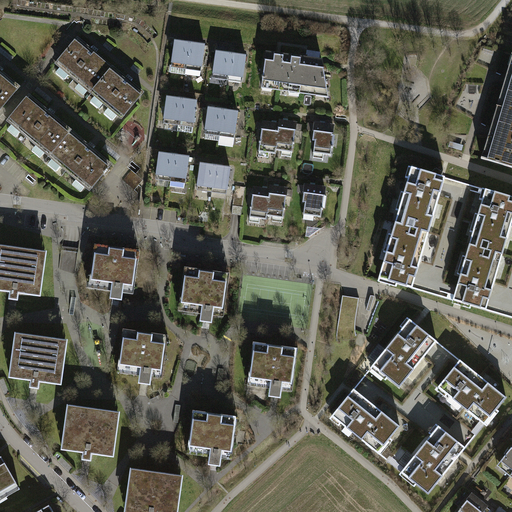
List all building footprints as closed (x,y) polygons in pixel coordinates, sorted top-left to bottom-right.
[(144,93),(75,38),(54,65),(122,120),(144,93)] [(169,72),(200,77),(205,46),(174,42),(169,72)] [(212,78),(244,82),(247,56),(215,52),(212,78)] [(261,88),(329,97),(323,61),(266,53),(261,88)] [(511,62),(483,159),(511,167),(511,62)] [(0,107),(19,85),(0,68),(0,107)] [(193,127),(197,99),(166,95),(162,123),(193,127)] [(26,97),(5,123),(88,192),(110,167),(26,97)] [(235,138),(239,110),(208,105),(204,134),(235,138)] [(277,150),(294,153),(298,121),(279,118),(278,122),(263,120),(259,152),(276,154),(277,150)] [(332,155),(336,123),(315,121),(313,141),(316,142),(315,153),(332,155)] [(186,183),(190,156),(158,152),(154,179),(186,183)] [(227,194),(231,167),(199,163),(196,190),(227,194)] [(444,178),(410,168),(377,279),(411,289),(444,178)] [(323,217),(327,186),(305,183),(304,193),(305,193),(304,203),(306,204),(305,215),(323,217)] [(288,187),(270,185),(270,188),(254,186),(250,218),(268,220),(268,216),(284,218),(288,187)] [(511,199),(484,191),(451,301),(484,311),(511,215),(511,199)] [(139,248),(92,241),(86,286),(109,289),(108,296),(120,298),(121,289),(133,291),(139,248)] [(45,249),(0,242),(0,289),(8,290),(7,297),(16,299),(17,292),(39,295),(45,249)] [(224,315),(230,273),(183,266),(177,308),(201,312),(199,319),(211,321),(212,313),(224,315)] [(357,334),(359,296),(342,296),(340,333),(357,334)] [(435,342),(409,322),(373,366),(399,387),(435,342)] [(167,334),(121,327),(115,372),(137,375),(136,382),(149,384),(150,375),(161,377),(167,334)] [(66,338),(13,331),(7,376),(29,379),(28,387),(37,388),(37,381),(60,384),(66,338)] [(299,346),(253,340),(247,385),(270,388),(269,394),(281,395),(282,388),(293,389),(299,346)] [(506,398),(460,362),(439,389),(484,425),(506,398)] [(399,426),(355,390),(333,418),(377,453),(399,426)] [(118,411),(65,403),(59,449),(81,452),(80,459),(89,460),(90,454),(112,457),(118,411)] [(238,415),(192,409),(186,452),(209,455),(208,463),(220,465),(221,457),(232,458),(238,415)] [(467,448),(440,427),(433,436),(403,473),(430,494),(460,457),(467,448)] [(305,438),(300,443),(311,455),(316,450),(305,438)] [(511,445),(497,463),(511,475),(511,445)] [(1,457),(0,457),(0,500),(19,489),(1,457)] [(177,511),(182,475),(129,467),(123,509),(140,511),(177,511)] [(481,511),(487,505),(469,490),(451,511),(452,511),(481,511)]
